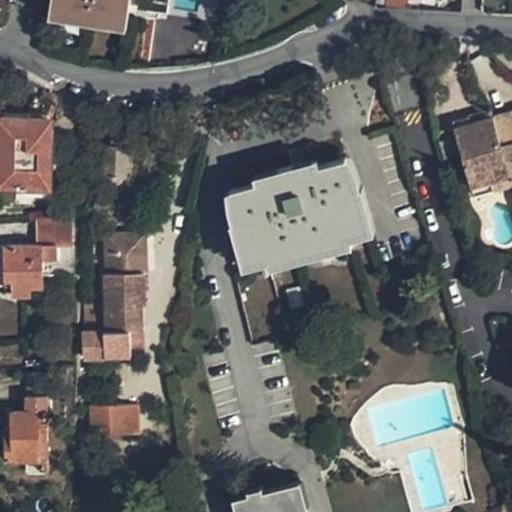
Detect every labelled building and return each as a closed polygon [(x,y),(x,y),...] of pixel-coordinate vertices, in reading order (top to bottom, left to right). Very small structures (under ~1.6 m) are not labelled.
[(49,0),(49,5),(128,20),(131,0),(49,0)] [(454,132),(492,120),(490,114),(452,126),(454,132)] [(511,114),(494,120),(510,182),(511,189),(511,114)] [(4,115),(5,180),(23,180),(23,185),(55,184),(53,119),(29,119),(29,115),(4,115)] [(510,182),(494,120),(492,120),(454,132),(472,194),(510,182)] [(108,146),(103,146),(101,175),(106,176),(108,181),(113,183),(118,181),(119,176),(124,177),(126,147),(121,147),(121,142),(108,141),(108,146)] [(375,229),(363,185),(361,186),(357,172),(352,155),(320,163),(318,156),(254,174),(257,182),(226,190),(230,209),(234,222),(231,222),(244,266),(268,260),(270,266),(353,242),(352,236),(375,229)] [(511,189),(510,182),(472,194),(475,203),(511,192),(511,189)] [(39,246),(43,246),(74,245),(78,245),(77,215),(73,215),(37,218),(39,246)] [(146,235),(105,236),(106,275),(105,275),(106,305),(85,305),(86,329),(83,330),(85,357),(144,354),(141,306),(146,306),(144,273),(148,273),(146,235)] [(6,247),(7,280),(14,280),(15,289),(15,295),(33,295),(33,286),(45,286),(43,246),(39,246),(6,247)] [(48,476),(46,411),(52,411),(51,395),(26,396),(26,411),(4,413),(7,460),(26,460),(26,476),(48,476)] [(138,405),(116,404),(116,434),(138,435),(138,405)] [(311,511),(302,478),(263,487),(262,484),(248,487),(249,491),(237,493),(240,511),(311,511)]
